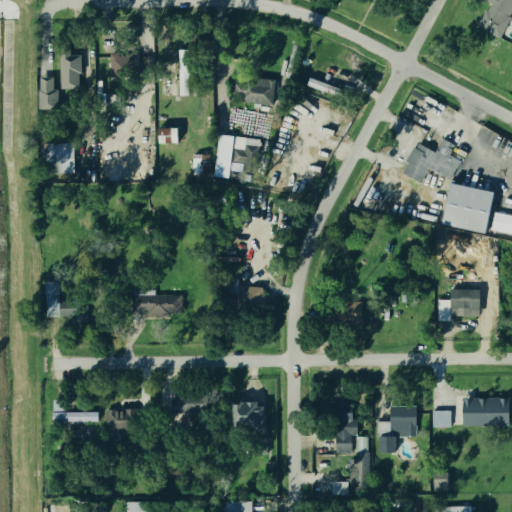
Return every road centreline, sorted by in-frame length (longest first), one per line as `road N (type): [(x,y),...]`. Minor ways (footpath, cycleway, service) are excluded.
road 1 (residential): [(293,511),(293,313),(303,257),(438,0)]
road 2 (residential): [(511,120),(292,9),(241,0),(46,1)]
road 3 (residential): [(52,363),(511,357)]
